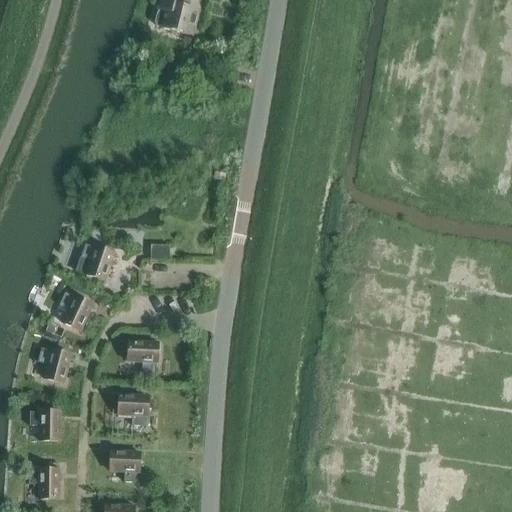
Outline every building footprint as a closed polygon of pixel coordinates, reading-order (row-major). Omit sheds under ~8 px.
[(190,0),(159,0),(157,12),(165,14),(161,29),(194,37),(199,13),(188,11),(190,0)] [(192,69),(189,81),(199,84),(202,71),(192,69)] [(175,248),(174,233),(153,233),(153,249),(175,248)] [(81,259),(76,273),(86,276),(105,282),(114,255),(95,248),(95,249),(85,246),(81,259)] [(68,311),(62,324),(80,333),(93,307),(75,298),(74,299),(65,294),(59,307),(68,311)] [(158,344),(129,343),(128,363),(142,364),(142,374),(155,375),(156,364),(157,364),(158,344)] [(48,366),(44,380),(63,385),(71,357),(51,352),(51,353),(41,350),(38,363),(48,366)] [(148,398),(119,397),(118,416),(133,417),(132,427),(146,428),(146,418),(147,418),(148,398)] [(60,442),(60,413),(40,413),(40,414),(30,414),(29,427),(40,427),(40,442),(60,442)] [(139,474),(140,454),(111,453),(110,473),(125,473),(124,484),(138,484),(138,474),(139,474)] [(59,501),(59,472),(39,471),(39,472),(29,472),(29,486),(39,486),(39,500),(59,501)]
